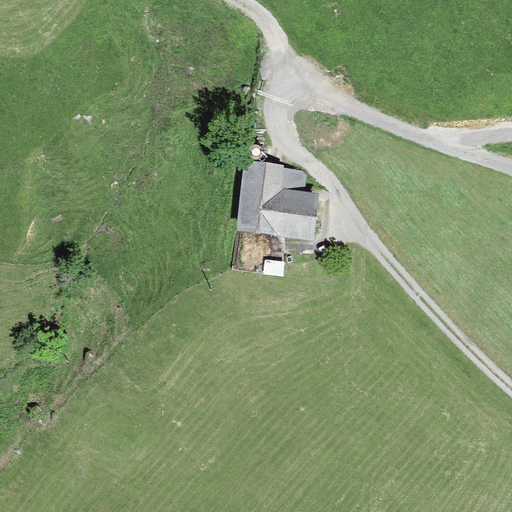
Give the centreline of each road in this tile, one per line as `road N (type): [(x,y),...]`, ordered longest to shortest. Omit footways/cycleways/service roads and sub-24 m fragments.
road 1 (unclassified): [(511,393),(380,255),(335,187),(283,145),(273,112),(276,64)]
road 2 (unclassified): [(276,64),(314,93),(511,168)]
